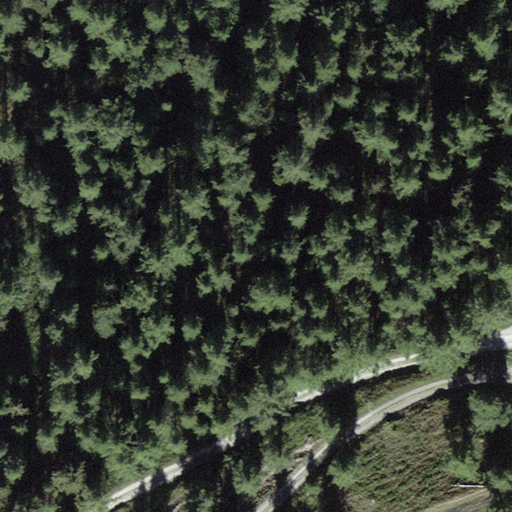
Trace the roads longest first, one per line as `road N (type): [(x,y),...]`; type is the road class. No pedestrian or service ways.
road 1 (track): [(125,511),(368,381),(511,342)]
road 2 (track): [(511,379),(407,413),(283,511)]
